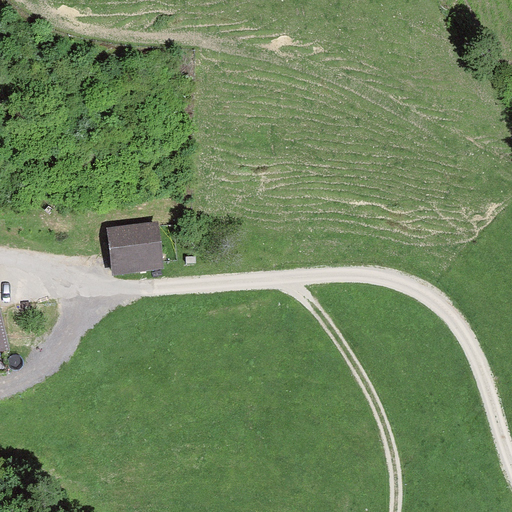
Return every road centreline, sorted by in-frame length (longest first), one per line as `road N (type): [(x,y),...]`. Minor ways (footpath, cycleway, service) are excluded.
road 1 (track): [(0,384),(40,376),(90,287),(361,274),(435,297),(482,363),(511,457)]
road 2 (track): [(291,282),(314,305),(392,450),(398,511)]
